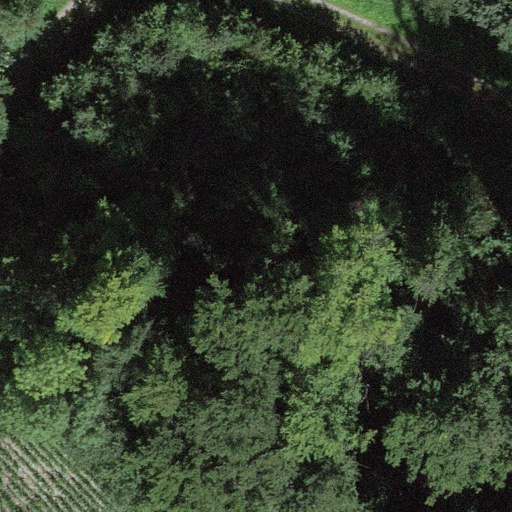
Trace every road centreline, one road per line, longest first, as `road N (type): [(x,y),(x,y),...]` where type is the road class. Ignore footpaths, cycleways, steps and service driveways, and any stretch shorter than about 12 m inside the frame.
road 1 (track): [(257,0),(395,48),(511,110)]
road 2 (track): [(97,0),(0,120)]
